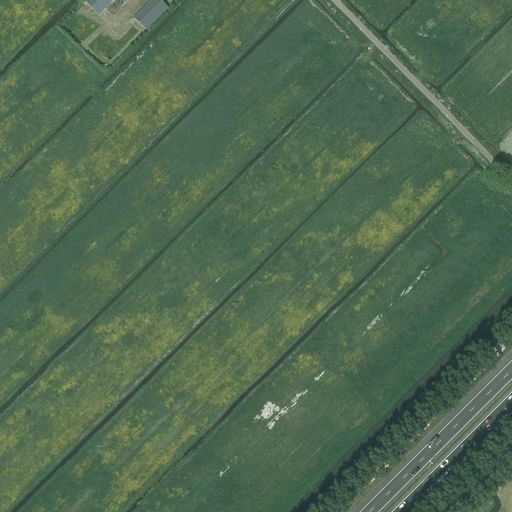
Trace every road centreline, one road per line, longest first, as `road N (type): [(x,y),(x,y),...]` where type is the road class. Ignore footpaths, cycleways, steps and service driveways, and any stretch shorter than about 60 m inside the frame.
road 1 (unclassified): [(511,180),(333,0)]
road 2 (unclassified): [(335,511),(511,335)]
road 3 (motorway): [(511,368),(366,511)]
road 4 (motorway): [(407,511),(511,405)]
